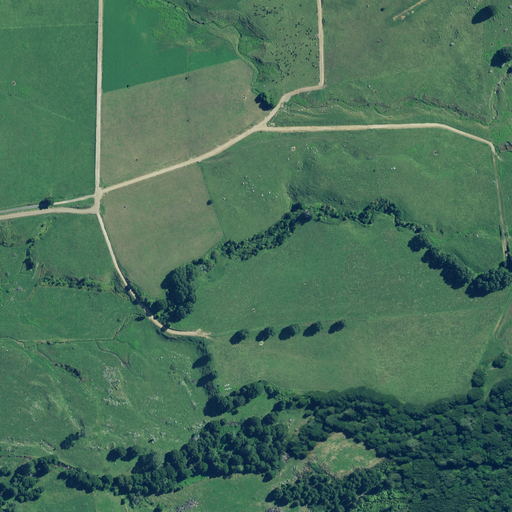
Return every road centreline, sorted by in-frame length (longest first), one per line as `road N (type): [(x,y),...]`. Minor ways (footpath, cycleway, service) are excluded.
road 1 (track): [(496,144),(424,128),(272,133),(96,195)]
road 2 (track): [(99,0),(96,195)]
